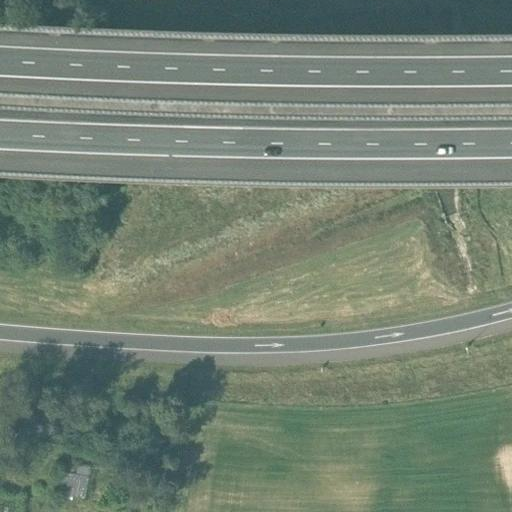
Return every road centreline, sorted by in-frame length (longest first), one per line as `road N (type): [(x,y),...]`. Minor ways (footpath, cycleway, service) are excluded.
road 1 (motorway): [(0,331),(249,346),(381,337),(511,310)]
road 2 (motorway): [(511,58),(0,50)]
road 3 (motorway): [(0,132),(511,138)]
